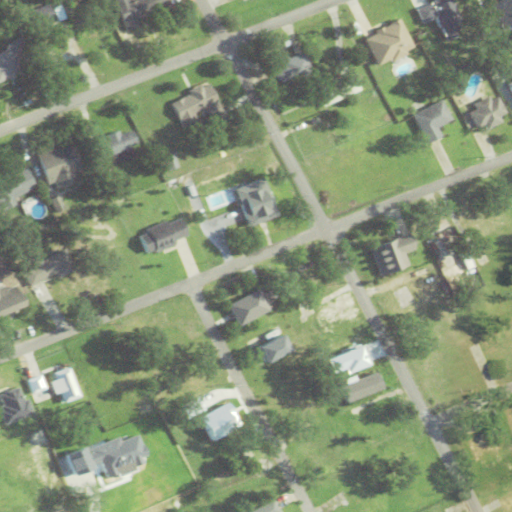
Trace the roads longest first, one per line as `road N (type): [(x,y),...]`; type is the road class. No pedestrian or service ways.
road 1 (residential): [(203,0),(477,511)]
road 2 (residential): [(0,358),(511,156)]
road 3 (residential): [(0,130),(340,0)]
road 4 (residential): [(190,284),(311,511)]
